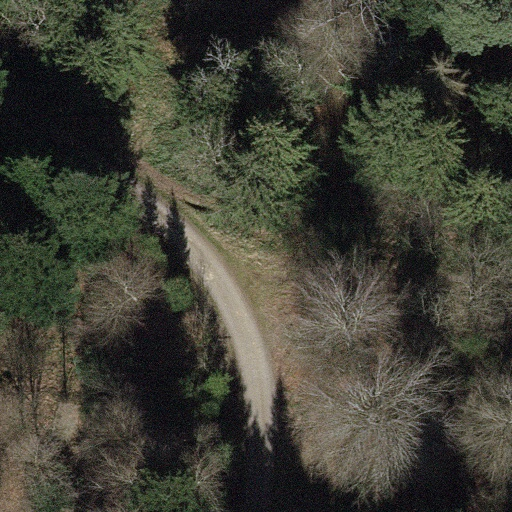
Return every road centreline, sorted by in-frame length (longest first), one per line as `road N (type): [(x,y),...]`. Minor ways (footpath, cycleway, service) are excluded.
road 1 (track): [(0,101),(237,273)]
road 2 (track): [(252,511),(260,428),(237,273)]
